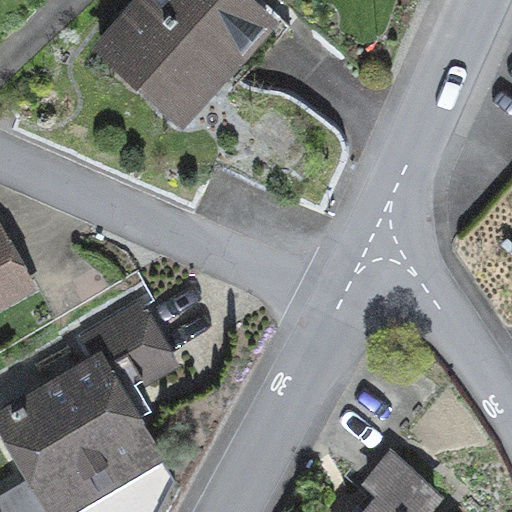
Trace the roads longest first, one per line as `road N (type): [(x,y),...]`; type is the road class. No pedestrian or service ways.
road 1 (residential): [(338,303),(161,236),(0,162)]
road 2 (residential): [(477,0),(360,260)]
road 3 (residential): [(338,303),(233,511)]
road 4 (residential): [(360,260),(433,305),(511,419)]
